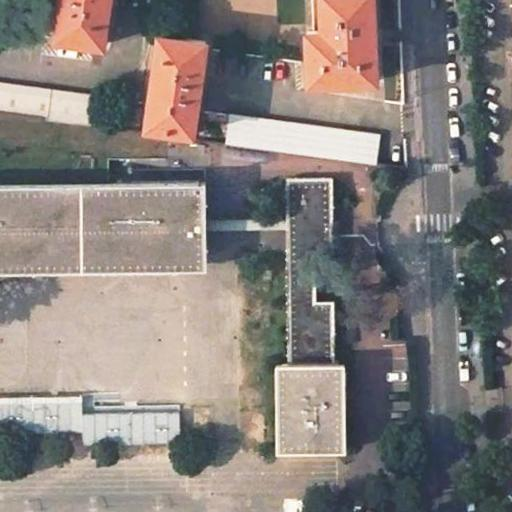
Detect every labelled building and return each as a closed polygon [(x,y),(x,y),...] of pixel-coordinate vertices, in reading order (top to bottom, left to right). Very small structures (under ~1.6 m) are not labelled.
[(61,0),(56,38),(103,44),(108,0),(61,0)] [(372,0),(320,0),(322,31),(306,31),(308,84),(376,81),(374,34),(372,0)] [(206,41),(159,34),(153,81),(146,127),(193,134),(206,41)] [(103,97),(0,82),(0,112),(99,126),(103,97)] [(378,135),(231,115),(227,144),(374,164),(378,135)] [(332,178),(286,179),(285,249),(288,364),(334,363),(334,301),(314,301),(314,268),(333,267),(332,178)] [(0,261),(205,259),(205,182),(109,183),(0,183),(0,261)] [(288,364),(281,364),(283,445),(313,445),(339,444),(339,399),(338,363),(334,363),(288,364)] [(34,432),(81,431),(80,400),(34,401),(34,411),(34,432)] [(0,433),(34,432),(34,401),(0,401),(0,433)] [(180,443),(179,411),(129,413),(130,443),(180,443)] [(130,443),(129,413),(82,414),(81,431),(82,443),(130,443)]
